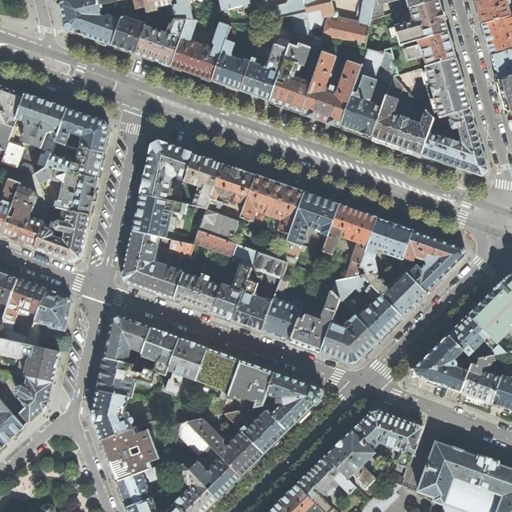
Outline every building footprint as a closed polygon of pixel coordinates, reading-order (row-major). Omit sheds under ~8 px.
[(88,37),(113,46),(121,22),(108,17),(104,19),(102,18),(99,15),(101,11),(98,0),(65,0),(62,6),(64,16),(67,30),(88,37)] [(98,0),(101,11),(116,8),(117,4),(117,1),(122,0),(135,0),(135,1),(136,9),(146,7),(144,0),(98,0)] [(144,0),(146,7),(147,13),(158,10),(157,8),(174,4),(172,0),(144,0)] [(172,0),(174,4),(177,21),(188,21),(193,21),(190,3),(189,0),(172,0)] [(250,5),(249,0),(219,0),(224,16),(230,15),(229,10),(237,8),(239,13),(249,11),(248,5),(250,5)] [(288,0),(286,4),(273,7),(267,3),(257,5),(261,23),(307,12),(304,0),(288,0)] [(370,25),(360,23),(337,17),(338,17),(338,16),(338,15),(338,14),(338,13),(337,12),(335,12),(334,12),(331,0),(304,0),(307,12),(311,30),(327,26),(324,39),(328,40),(365,49),(370,25)] [(364,0),(360,23),(370,25),(370,20),(374,0),(364,0)] [(439,0),(374,0),(370,20),(383,16),(380,5),(395,0),(407,0),(410,9),(439,0)] [(444,16),(439,0),(410,9),(414,22),(397,27),(399,36),(397,37),(400,46),(415,42),(413,38),(418,36),(420,41),(449,33),(444,16)] [(506,0),(476,0),(478,6),(483,25),(511,16),(506,0)] [(492,56),(511,50),(511,16),(483,25),(487,39),(492,56)] [(124,50),(136,54),(146,28),(146,26),(124,18),(122,20),(121,22),(113,46),(124,50)] [(152,60),(172,67),(188,21),(177,21),(175,20),(169,36),(146,28),(136,54),(152,60)] [(213,81),(227,41),(231,28),(221,25),(214,44),(216,45),(214,51),(191,43),(191,39),(197,22),(193,21),(188,21),(172,67),(190,73),(213,81)] [(312,85),(300,81),(311,49),(323,53),(325,49),(327,41),(328,40),(324,39),(295,32),(288,50),(270,101),(286,107),(302,113),(312,85)] [(452,45),(449,33),(420,41),(418,41),(419,46),(405,50),(408,60),(423,55),(427,67),(456,59),(452,45)] [(225,86),(241,91),(251,62),(245,60),(244,62),(232,58),(231,54),(235,44),(227,41),(213,81),(225,86)] [(254,96),(270,101),(288,50),(275,45),(267,67),(264,69),(260,68),(261,66),(255,64),(256,60),(252,59),(251,62),(241,91),(254,96)] [(391,49),(379,52),(368,50),(362,67),(356,83),(361,85),(356,98),(352,96),(341,126),(356,131),(372,137),(394,77),(399,75),(391,49)] [(511,50),(492,56),(495,67),(499,81),(511,77),(511,50)] [(352,96),(356,83),(362,67),(349,62),(342,79),(341,79),(338,86),(341,87),(341,88),(341,89),(339,94),(323,88),(325,83),(326,83),(326,81),(329,82),(332,75),(330,75),(336,58),(323,53),(312,85),(302,113),(322,119),(341,126),(352,96)] [(463,82),(456,59),(427,67),(426,68),(440,118),(450,115),(470,110),(463,82)] [(418,103),(394,77),(372,137),(396,146),(422,155),(429,134),(434,120),(426,111),(421,125),(409,121),(409,120),(402,118),(401,118),(393,116),(399,100),(416,106),(418,103)] [(511,110),(511,77),(499,81),(503,96),(507,109),(507,112),(511,110)] [(8,88),(0,85),(0,123),(3,124),(0,131),(0,130),(0,162),(2,163),(8,143),(17,120),(26,95),(8,88)] [(45,102),(26,95),(17,120),(25,123),(26,127),(22,140),(23,142),(46,151),(44,156),(41,155),(37,169),(24,164),(22,170),(36,175),(47,168),(52,155),(56,142),(68,110),(45,102)] [(81,148),(104,153),(110,130),(106,123),(83,115),(68,110),(56,142),(80,150),(81,148)] [(476,129),(470,110),(450,115),(452,120),(451,121),(453,129),(454,130),(459,128),(463,142),(461,145),(429,134),(422,155),(451,165),(482,176),(488,171),(476,129)] [(147,172),(142,195),(168,201),(172,183),(171,183),(172,179),(178,176),(187,179),(195,154),(178,148),(159,142),(153,145),(147,172)] [(2,163),(17,169),(24,149),(8,143),(2,163)] [(102,165),(104,153),(81,148),(80,150),(77,164),(73,163),(73,162),(52,155),(47,168),(99,179),(102,165)] [(210,160),(195,154),(187,179),(185,182),(200,187),(193,206),(207,209),(223,164),(210,160)] [(239,170),(223,164),(207,209),(200,231),(233,243),(239,225),(229,221),(230,218),(222,215),(221,218),(217,217),(218,214),(218,213),(222,203),(216,201),(219,195),(231,199),(230,201),(232,203),(237,205),(239,204),(240,202),(246,205),(256,176),(239,170)] [(92,212),(99,179),(47,168),(36,175),(40,183),(53,177),(63,180),(65,182),(61,201),(58,200),(56,208),(64,210),(91,216),(92,212)] [(280,184),(256,176),(246,205),(241,218),(251,222),(255,212),(258,210),(266,213),(265,216),(274,219),(275,217),(283,220),(285,222),(281,232),(290,236),(305,193),(280,184)] [(0,235),(2,236),(21,186),(22,183),(10,179),(6,192),(7,192),(4,201),(1,204),(0,203),(0,235)] [(17,241),(35,248),(44,224),(45,222),(31,217),(29,218),(27,217),(28,215),(33,212),(38,198),(36,192),(21,186),(2,236),(17,241)] [(321,199),(305,193),(290,236),(288,242),(302,247),(309,226),(313,224),(317,226),(316,228),(320,230),(319,232),(329,236),(340,206),(321,199)] [(138,212),(134,231),(160,237),(166,239),(168,231),(170,231),(170,229),(172,229),(175,217),(170,216),(171,211),(186,215),(188,205),(168,201),(142,195),(138,212)] [(359,212),(340,206),(329,236),(323,253),(332,255),(339,238),(342,236),(358,242),(359,245),(347,279),(357,277),(360,268),(378,219),(359,212)] [(87,231),(91,216),(64,210),(62,218),(59,217),(58,220),(54,219),(53,225),(57,226),(56,228),(57,230),(65,232),(64,240),(63,240),(57,238),(59,232),(52,230),(53,227),(44,224),(35,248),(75,263),(81,259),(87,231)] [(396,226),(378,219),(360,268),(364,270),(366,275),(378,273),(375,259),(379,249),(384,251),(384,253),(403,260),(404,258),(413,232),(396,226)] [(124,275),(127,282),(149,290),(175,299),(184,273),(154,262),(160,237),(134,231),(128,254),(124,275)] [(200,231),(195,244),(233,257),(233,255),(237,245),(233,243),(200,231)] [(435,239),(413,232),(404,258),(413,262),(415,256),(426,260),(426,264),(419,270),(417,268),(409,275),(427,294),(445,276),(454,267),(465,256),(463,251),(463,249),(446,243),(435,239)] [(169,252),(190,257),(194,245),(172,240),(169,252)] [(222,316),(234,321),(259,253),(237,245),(233,255),(244,259),(235,285),(235,286),(232,288),(223,284),(222,287),(212,313),(222,316)] [(247,326),(262,331),(272,304),(265,302),(265,300),(265,299),(257,297),(255,293),(262,276),(256,274),(258,270),(282,278),(287,263),(259,253),(234,321),(247,326)] [(3,273),(0,272),(0,302),(9,306),(18,279),(3,273)] [(416,304),(427,294),(409,275),(406,272),(401,277),(401,278),(389,289),(384,284),(385,281),(383,279),(379,280),(378,273),(366,275),(362,276),(382,296),(403,317),(416,304)] [(511,272),(474,310),(469,315),(497,343),(511,327),(511,272)] [(191,305),(212,313),(222,287),(184,273),(175,299),(191,305)] [(371,306),(382,296),(362,276),(357,277),(347,279),(337,281),(333,292),(340,300),(356,316),(359,318),(365,312),(363,309),(360,311),(347,297),(356,288),(367,299),(366,300),(371,306)] [(32,284),(18,279),(9,306),(0,328),(0,339),(27,345),(29,338),(14,333),(13,330),(20,310),(22,308),(38,314),(47,290),(32,284)] [(68,297),(47,290),(38,314),(29,338),(27,345),(34,346),(36,341),(39,339),(41,331),(38,328),(40,323),(54,326),(53,328),(65,331),(68,316),(71,304),(68,297)] [(340,300),(333,292),(326,307),(323,317),(325,321),(322,322),(305,316),(304,317),(302,321),(299,319),(291,341),(304,346),(321,352),(332,322),(340,300)] [(403,317),(382,296),(371,306),(365,312),(359,318),(380,340),(391,329),(403,317)] [(265,332),(291,341),(299,319),(305,302),(293,298),(292,303),(287,301),(286,303),(274,299),(272,304),(262,331),(265,332)] [(460,324),(449,335),(464,351),(470,356),(484,341),(493,350),(488,351),(489,356),(495,355),(507,353),(497,343),(469,315),(460,324)] [(367,353),(380,340),(359,318),(356,316),(351,321),(352,323),(347,328),(332,322),(321,352),(351,363),(358,362),(367,353)] [(110,337),(105,358),(127,363),(130,349),(134,347),(144,351),(152,328),(140,323),(120,317),(114,320),(110,337)] [(165,333),(152,328),(144,351),(142,355),(157,360),(158,357),(161,358),(156,372),(167,376),(170,366),(180,338),(165,333)] [(415,369),(416,377),(439,385),(461,393),(462,392),(470,371),(457,367),(457,364),(457,362),(455,360),(464,351),(449,335),(432,352),(415,369)] [(194,343),(180,338),(170,366),(177,368),(172,380),(171,380),(166,392),(176,396),(184,376),(197,381),(197,380),(208,349),(194,343)] [(57,368),(61,352),(34,346),(27,345),(0,339),(0,354),(20,359),(23,357),(25,351),(30,351),(24,376),(28,376),(54,382),(57,368)] [(224,354),(208,349),(197,380),(223,389),(222,391),(230,394),(241,360),(224,354)] [(484,401),(492,404),(501,379),(481,372),(483,367),(491,365),(493,361),(496,360),(495,355),(489,356),(474,360),(470,371),(462,392),(476,398),(484,401)] [(102,373),(98,390),(130,397),(133,398),(136,381),(154,385),(156,372),(144,368),(143,373),(133,371),(135,365),(127,363),(105,358),(102,373)] [(257,366),(241,360),(230,394),(228,399),(233,401),(236,394),(256,402),(254,408),(263,406),(267,394),(275,373),(257,366)] [(0,386),(15,374),(0,370),(0,386)] [(321,389),(275,373),(267,394),(278,399),(278,400),(276,400),(276,404),(281,404),(283,404),(272,415),(288,431),(304,415),(322,397),(321,389)] [(48,407),(54,382),(28,376),(25,388),(21,386),(18,387),(16,390),(17,394),(21,396),(18,398),(23,403),(12,413),(25,428),(39,416),(48,407)] [(511,378),(509,379),(502,376),(501,379),(492,404),(501,408),(502,407),(511,411),(511,410),(511,378)] [(98,431),(102,441),(137,428),(163,418),(160,410),(154,413),(153,412),(151,412),(148,413),(146,414),(144,415),(144,416),(134,420),(133,418),(132,417),(130,417),(129,418),(128,419),(126,415),(126,412),(130,397),(98,390),(93,416),(98,431)] [(222,391),(220,398),(227,401),(228,399),(230,394),(222,391)] [(215,397),(207,418),(222,415),(227,401),(220,398),(215,397)] [(0,450),(2,449),(25,428),(12,413),(0,399),(0,450)] [(278,440),(288,431),(272,415),(267,411),(249,430),(245,426),(248,423),(248,422),(238,412),(225,414),(243,432),(265,454),(278,440)] [(364,419),(353,430),(373,451),(379,444),(381,443),(384,442),(387,443),(388,445),(395,449),(395,450),(402,453),(398,465),(409,469),(424,427),(401,419),(378,411),(371,412),(364,419)] [(262,457),(265,454),(243,432),(227,447),(224,444),(224,440),(203,419),(188,422),(210,445),(222,457),(241,477),(262,457)] [(205,450),(210,445),(188,422),(181,424),(179,434),(199,456),(205,450)] [(110,463),(117,482),(152,469),(150,462),(160,458),(150,430),(139,434),(137,428),(102,441),(110,463)] [(339,444),(326,457),(348,479),(353,474),(362,484),(361,485),(366,490),(376,480),(366,471),(362,467),(364,468),(368,468),(374,461),(371,458),(375,453),(373,451),(353,430),(339,444)] [(511,511),(511,469),(499,465),(499,462),(480,455),(479,457),(464,452),(464,451),(454,448),(454,449),(437,442),(430,459),(431,460),(425,475),(424,475),(418,492),(435,498),(434,501),(443,505),(441,511),(511,511)] [(205,450),(217,462),(222,457),(210,445),(205,450)] [(382,448),(376,454),(385,463),(390,457),(382,448)] [(230,488),(241,477),(222,457),(217,462),(208,471),(199,462),(194,467),(188,461),(184,465),(218,500),(230,488)] [(312,470),(298,485),(324,511),(336,511),(324,499),(329,494),(330,495),(331,495),(336,490),(336,489),(335,488),(340,483),(351,494),(357,488),(348,479),(326,457),(312,470)] [(205,511),(207,511),(218,500),(184,465),(177,472),(189,484),(191,485),(192,484),(194,485),(176,503),(184,511),(205,511)] [(122,495),(127,508),(153,498),(147,483),(162,478),(158,467),(152,469),(117,482),(122,495)] [(405,478),(388,472),(390,481),(402,485),(403,485),(405,478)] [(395,492),(402,485),(390,481),(387,484),(395,492)] [(381,511),(399,495),(395,492),(387,484),(370,502),(380,511),(381,511)] [(283,498),(271,511),(324,511),(298,485),(283,498)] [(127,508),(128,511),(184,511),(176,503),(166,511),(158,511),(153,498),(127,508)] [(363,511),(380,511),(370,502),(370,501),(361,510),(363,511)] [(56,511),(56,509),(54,506),(52,504),(49,503),(46,504),(44,505),(42,506),(41,509),(41,511),(40,511),(37,511),(36,511),(34,510),(32,510),(30,511),(28,511),(56,511)]
